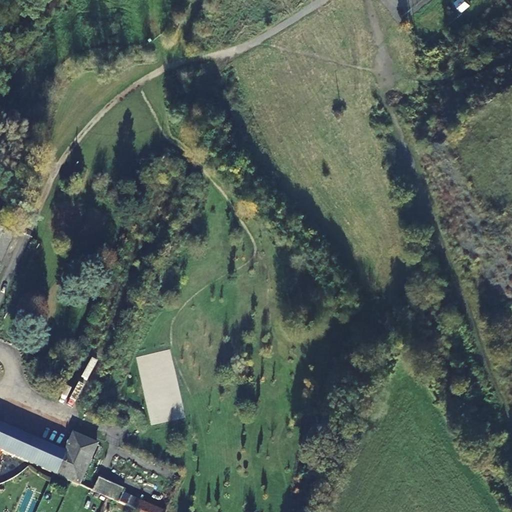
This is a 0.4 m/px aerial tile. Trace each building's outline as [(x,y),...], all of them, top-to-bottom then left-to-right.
[(467,0),(458,0),(456,2),(462,10),(470,3),(467,0)] [(405,6),(397,14),(403,20),(411,13),(405,6)] [(0,228),(0,265),(13,235),(0,228)] [(65,451),(0,421),(0,448),(2,449),(33,463),(55,473),(74,481),(81,484),(99,443),(74,432),(65,451)] [(101,477),(95,490),(110,497),(129,505),(144,511),(167,511),(168,511),(126,491),(127,488),(101,477)] [(45,490),(35,511),(54,511),(61,497),(45,490)]
